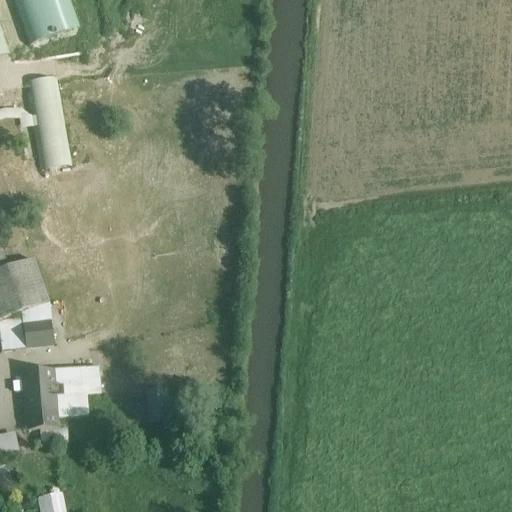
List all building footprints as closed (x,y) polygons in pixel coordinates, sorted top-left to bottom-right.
[(57,81),(26,86),(40,168),(71,163),(57,81)] [(0,246),(0,273),(8,271),(8,270),(0,246)] [(8,271),(0,273),(0,322),(24,314),(49,305),(34,261),(8,270),(8,271)] [(51,323),(49,305),(24,314),(25,321),(25,326),(51,323)] [(51,323),(25,326),(25,321),(0,323),(0,339),(2,354),(54,348),(51,323)] [(99,368),(23,374),(26,415),(28,432),(40,432),(60,430),(59,418),(88,416),(86,394),(101,393),(99,368)] [(166,391),(149,392),(150,410),(167,409),(166,391)] [(168,421),(167,409),(150,410),(151,422),(168,421)] [(60,430),(40,432),(41,445),(69,443),(67,430),(60,430)] [(15,434),(0,437),(0,457),(19,454),(15,434)] [(40,499),(41,511),(65,511),(63,495),(40,499)]
